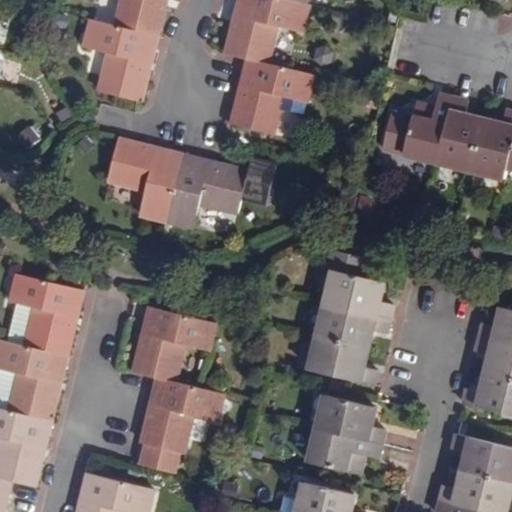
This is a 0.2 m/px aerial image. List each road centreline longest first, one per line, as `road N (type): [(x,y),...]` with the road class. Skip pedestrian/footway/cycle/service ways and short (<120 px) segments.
road 1 (residential): [(59,511),(112,312)]
road 2 (residential): [(412,511),(441,383),(434,323)]
